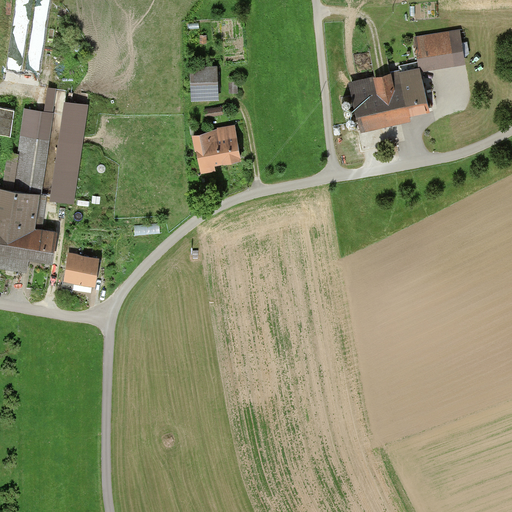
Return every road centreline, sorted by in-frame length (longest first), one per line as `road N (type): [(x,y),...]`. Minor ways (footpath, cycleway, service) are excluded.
road 1 (unclassified): [(108,318),(146,264),(220,204),(449,156),(511,129)]
road 2 (unclassified): [(111,511),(103,414),(108,318)]
road 3 (track): [(314,0),(333,176)]
